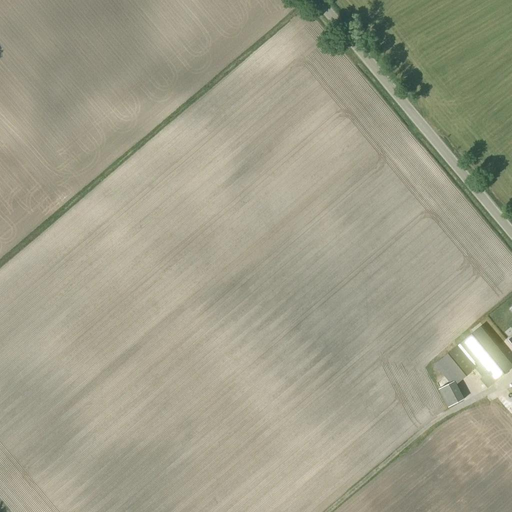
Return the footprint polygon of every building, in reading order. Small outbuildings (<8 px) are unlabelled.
[(401,160),(412,173),(422,163),(412,151),(401,160)] [(427,164),(414,171),(431,201),(444,194),(427,164)] [(478,310),(484,318),(491,312),(486,305),(478,310)] [(511,306),(511,305),(485,325),(494,335),(508,324),(511,328),(511,306)] [(511,365),(480,326),(479,327),(434,365),(450,384),(439,390),(448,408),(464,399),(457,385),(475,369),(482,378),(480,380),(487,389),(511,368),(511,365)] [(488,419),(511,454),(511,429),(505,419),(499,424),(498,422),(494,424),(489,418),(488,419)]
